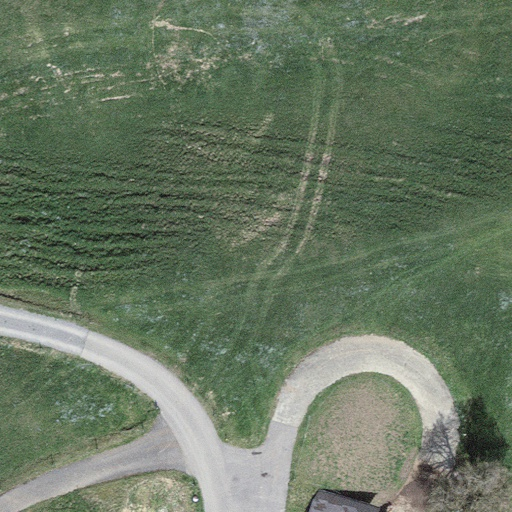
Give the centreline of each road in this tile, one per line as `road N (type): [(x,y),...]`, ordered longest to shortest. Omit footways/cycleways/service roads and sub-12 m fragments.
road 1 (track): [(0,320),(137,366),(188,426)]
road 2 (track): [(188,426),(23,511)]
